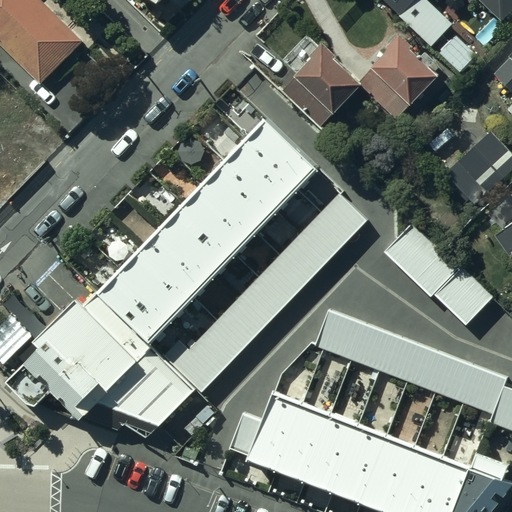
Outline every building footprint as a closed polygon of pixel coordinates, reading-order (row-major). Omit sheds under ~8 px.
[(0,0),(0,41),(41,83),(85,40),(45,0),(0,0)] [(386,0),(434,45),(456,22),(433,0),(386,0)] [(511,0),(483,0),(504,19),(511,10),(511,0)] [(391,47),(373,65),(413,104),(443,73),(433,64),(438,60),(429,51),(424,56),(416,48),(418,46),(402,31),(389,45),(391,47)] [(297,75),(337,112),(365,82),(350,68),(363,53),(347,38),(336,50),(325,40),(322,43),(310,32),(284,60),(299,73),(297,75)] [(511,56),(497,71),(511,86),(511,105),(510,107),(511,109),(511,56)] [(13,91),(0,104),(0,133),(28,106),(13,91)] [(268,115),(100,288),(152,339),(154,341),(322,168),(268,115)] [(511,149),(493,129),(446,172),(476,205),(511,171),(511,149)] [(0,210),(34,178),(29,173),(34,169),(11,145),(7,149),(2,145),(0,147),(0,210)] [(207,390),(371,218),(342,190),(193,346),(183,336),(167,352),(207,390)] [(414,222),(386,251),(433,297),(436,293),(467,324),(495,296),(464,265),(461,268),(414,222)] [(511,222),(501,229),(511,245),(511,222)] [(123,371),(152,339),(100,288),(95,283),(84,294),(77,287),(56,307),(32,332),(41,341),(7,374),(35,402),(52,385),(84,415),(88,410),(123,371)] [(509,375),(330,306),(316,344),(493,413),(490,420),(511,428),(511,386),(506,384),(509,375)] [(154,341),(152,339),(123,371),(88,410),(120,422),(128,415),(155,426),(197,383),(154,341)] [(251,458),(398,511),(492,511),(511,488),(511,480),(504,478),(510,462),(481,451),(475,465),(276,391),(266,417),(245,409),(231,448),(252,456),(251,458)]
